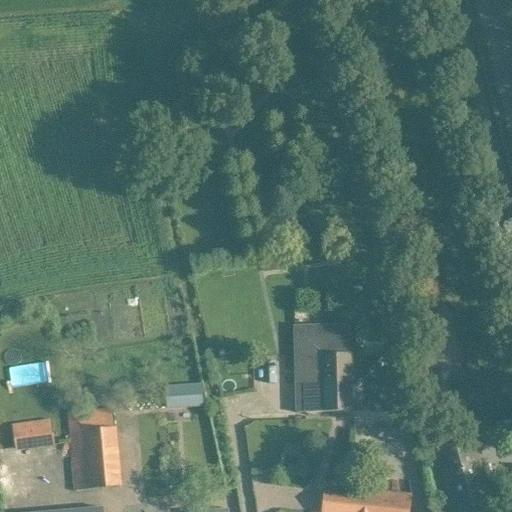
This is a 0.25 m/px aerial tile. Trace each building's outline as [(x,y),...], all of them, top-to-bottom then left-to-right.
[(351,412),(349,326),(294,328),(297,413),(351,412)] [(202,384),(190,385),(191,408),(203,408),(202,384)] [(190,385),(165,387),(166,410),(191,408),(190,385)] [(112,409),(67,413),(74,491),(119,486),(112,409)] [(435,412),(418,417),(421,430),(438,426),(435,412)] [(50,420),(11,425),(14,451),(54,445),(50,420)] [(434,450),(451,509),(439,511),(458,511),(492,503),(473,438),(465,441),(461,429),(430,437),(434,450)] [(358,457),(357,467),(369,468),(370,458),(358,457)] [(409,511),(411,494),(386,491),(385,500),(335,494),(336,487),(324,486),(321,511),(409,511)]
